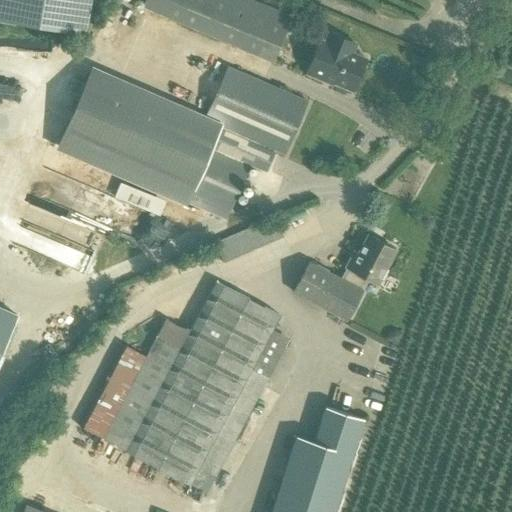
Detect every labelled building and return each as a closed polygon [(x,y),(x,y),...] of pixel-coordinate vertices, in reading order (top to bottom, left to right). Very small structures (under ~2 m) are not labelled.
[(0,0),(0,18),(84,33),(89,0),(0,0)] [(144,0),(142,7),(272,61),(290,17),(250,0),(144,0)] [(332,83),(352,91),(365,59),(352,53),(356,45),(327,33),(324,41),(320,40),(306,74),(323,81),(325,77),(333,81),(332,83)] [(227,67),(201,126),(88,76),(57,145),(225,219),(249,164),(265,171),(274,150),(283,154),(306,101),(227,67)] [(162,213),(168,197),(122,180),(116,196),(162,213)] [(274,217),(214,243),(223,262),(282,236),(274,217)] [(367,278),(376,283),(394,249),(368,235),(358,253),(354,251),(346,267),(347,268),(341,279),(309,262),(293,292),(346,320),(346,319),(362,290),(361,290),(367,278)] [(85,272),(92,258),(70,247),(63,261),(85,272)] [(261,388),(245,379),(279,315),(215,281),(189,331),(165,318),(145,356),(101,439),(188,485),(190,482),(207,491),(261,388)] [(0,351),(16,315),(0,308),(0,351)] [(271,511),(332,511),(363,419),(325,406),(314,441),(296,436),(271,511)]
